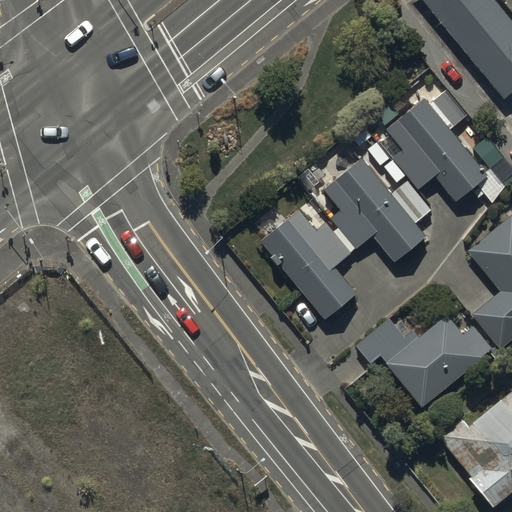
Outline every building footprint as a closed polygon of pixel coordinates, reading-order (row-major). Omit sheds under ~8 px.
[(421,0),(502,99),(511,91),(511,20),(495,0),(421,0)] [(334,269),(371,237),(394,263),(424,237),(415,225),(433,209),(418,192),(434,178),(456,203),(491,174),(425,99),(386,133),(401,151),(391,159),(408,179),(389,195),(357,159),(320,191),(338,212),(317,230),(298,209),(284,221),(277,214),(256,232),(261,237),(256,242),(324,321),(355,294),(334,269)] [(511,220),(507,214),(463,252),(496,290),(467,315),(498,351),(511,339),(511,220)] [(235,511),(236,511),(72,308),(0,365),(0,462),(39,511),(235,511)] [(355,345),(370,362),(379,354),(424,407),(493,348),(473,325),(464,333),(446,311),(417,336),(410,328),(403,333),(389,317),(355,345)] [(496,509),(511,494),(511,390),(470,425),(464,418),(440,438),(472,476),(470,478),(496,509)]
